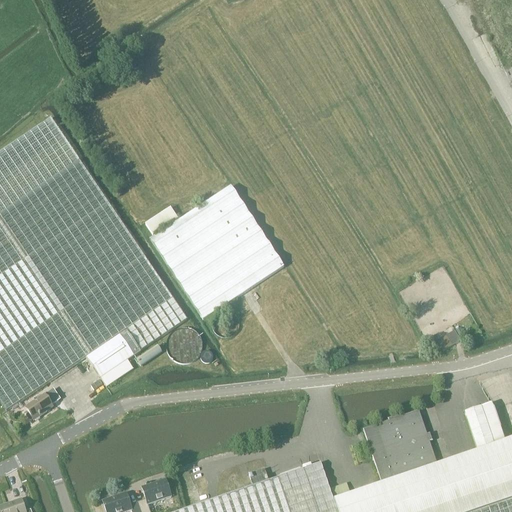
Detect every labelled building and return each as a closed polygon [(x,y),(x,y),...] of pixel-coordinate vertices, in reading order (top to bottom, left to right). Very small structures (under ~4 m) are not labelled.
[(86,359),(100,380),(106,389),(133,371),(127,362),(134,358),(134,357),(187,321),(79,162),(51,120),(0,153),(0,403),(6,412),(49,383),(86,359)] [(203,321),(242,296),(283,268),(231,186),(150,240),(203,321)] [(171,208),(146,225),(153,236),(178,220),(171,208)] [(238,325),(238,324),(238,322),(237,320),(236,318),(234,315),(233,314),(230,312),(228,311),(226,311),(223,311),(221,312),(218,313),(216,314),(215,316),(213,318),(212,321),(212,324),(213,328),(214,331),(215,333),(217,334),(219,336),(224,337),(227,337),(230,336),(233,334),(235,333),(237,330),(237,327),(238,325)] [(467,315),(458,320),(462,328),(472,323),(467,315)] [(205,345),(205,344),(205,341),(204,338),(202,335),(200,332),(197,329),(193,328),(190,327),(188,327),(185,327),(182,328),(178,329),(175,332),(173,335),(172,337),(170,341),(170,344),(170,348),(171,351),(173,354),(175,356),(176,358),(179,360),(182,361),(186,362),(190,362),(193,361),(196,360),(199,358),(201,356),(203,352),(204,349),(205,345)] [(443,352),(455,345),(460,342),(455,331),(437,341),(443,352)] [(99,381),(91,387),(94,391),(102,385),(99,381)] [(53,390),(45,396),(52,406),(60,400),(53,390)] [(41,416),(53,408),(44,396),(33,404),(25,409),(29,414),(27,416),(27,418),(29,422),(31,422),(33,421),(34,422),(41,416)] [(131,511),(150,511),(148,506),(171,498),(166,482),(150,487),(150,486),(142,489),(145,500),(130,506),(126,494),(118,497),(118,498),(103,503),(105,511),(129,511),(131,511)] [(31,511),(26,511),(24,511),(21,501),(0,507),(0,511),(31,511)]
